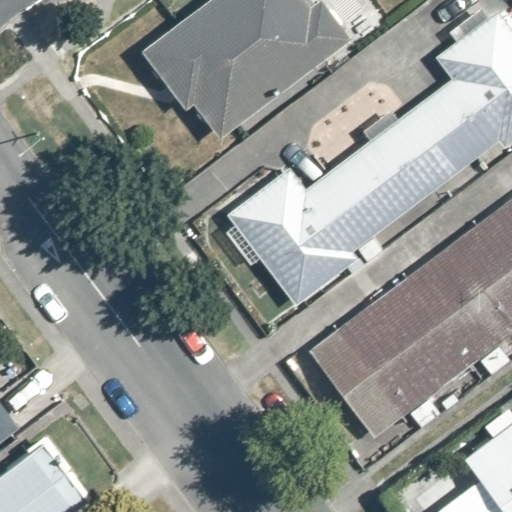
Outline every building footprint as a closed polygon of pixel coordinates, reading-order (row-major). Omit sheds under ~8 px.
[(304,0),(203,0),(141,47),(186,106),(194,100),(220,134),(348,36),(321,0),(314,0),(309,5),(304,0)] [(288,166),(228,212),(296,301),(358,254),(354,249),(497,140),(502,146),(511,138),(511,32),(496,11),(436,57),(451,76),(305,188),(288,166)] [(511,195),(308,349),(374,436),(511,331),(511,195)] [(0,438),(18,425),(0,401),(0,438)] [(511,511),(511,419),(462,457),(502,511),(511,511)] [(42,436),(0,468),(0,511),(69,511),(89,497),(42,436)]
